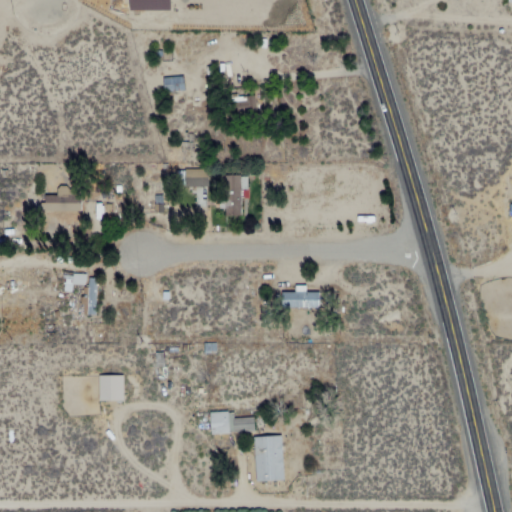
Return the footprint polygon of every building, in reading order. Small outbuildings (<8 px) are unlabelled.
[(124,0),(125,11),(166,10),(165,0),(124,0)] [(164,93),(165,78),(186,79),(186,94),(164,93)] [(223,120),(224,96),(261,97),(260,121),(223,120)] [(205,170),(183,170),(183,188),(205,188),(205,170)] [(245,219),(226,218),(226,199),(227,179),(252,179),(252,199),(246,199),(245,219)] [(44,215),(45,198),(83,198),(83,216),(44,215)] [(91,274),(91,277),(104,278),(104,315),(88,315),(88,289),(79,288),(79,297),(65,296),(65,288),(66,273),(91,274)] [(281,312),(281,292),(329,293),(329,313),(281,312)] [(99,405),(99,377),(128,377),(127,406),(99,405)] [(237,413),(237,417),(263,417),(263,431),(236,431),(236,435),(211,435),(211,412),(237,413)] [(259,484),(258,440),(286,440),(287,483),(259,484)]
